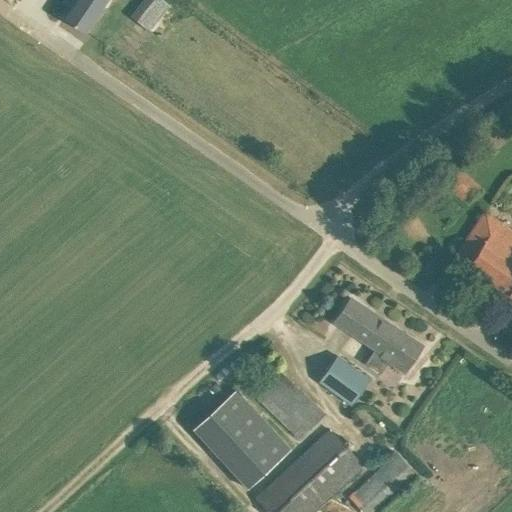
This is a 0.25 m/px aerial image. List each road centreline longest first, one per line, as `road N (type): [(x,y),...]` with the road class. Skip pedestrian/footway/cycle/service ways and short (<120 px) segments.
road 1 (track): [(328,232),(327,253),(277,308),(44,511)]
road 2 (track): [(0,5),(328,232)]
road 3 (unclassified): [(328,232),(398,154),(511,80)]
road 4 (track): [(508,358),(328,232)]
